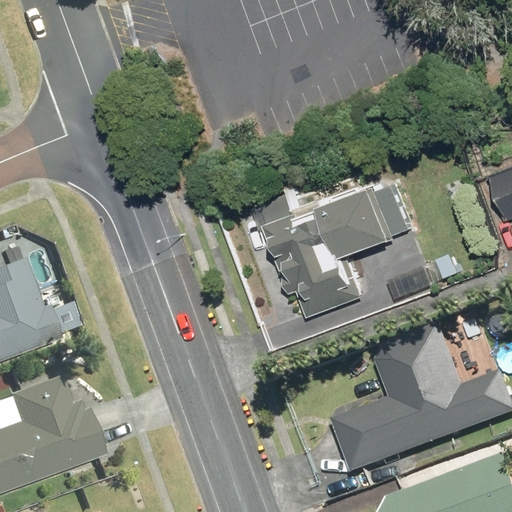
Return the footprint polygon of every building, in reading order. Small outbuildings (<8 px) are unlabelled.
[(511,168),(497,174),(511,217),(511,168)] [(313,317),(369,296),(353,255),(402,237),(401,233),(416,228),(399,183),(384,189),(382,183),(330,203),(331,206),(303,217),(301,212),(270,224),(296,293),(303,291),(313,317)] [(0,359),(59,338),(57,332),(79,325),(71,301),(49,309),(47,304),(42,306),(24,256),(19,258),(15,249),(3,253),(7,262),(0,264),(0,359)] [(404,455),(511,415),(511,386),(506,371),(498,374),(495,364),(480,370),(484,379),(468,385),(445,325),(389,346),(381,362),(395,399),(336,421),(356,473),(390,461),(391,466),(406,461),(404,455)] [(0,491),(104,454),(87,407),(82,409),(79,398),(70,401),(60,374),(8,393),(9,395),(0,398),(0,491)] [(511,511),(511,462),(510,456),(393,499),(387,511),(511,511)]
